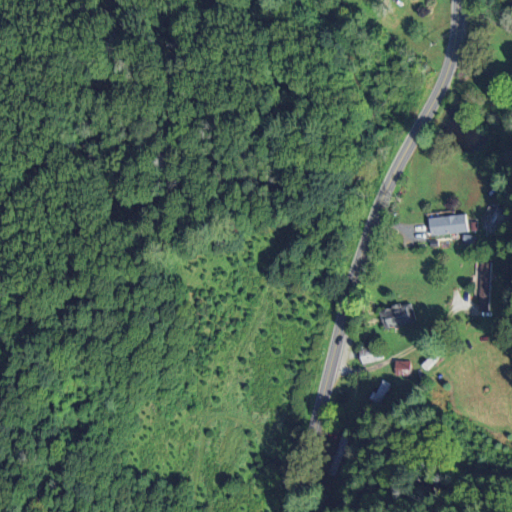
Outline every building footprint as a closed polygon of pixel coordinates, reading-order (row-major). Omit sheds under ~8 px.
[(478,228),(495,236),(506,212),(490,204),(478,228)] [(468,233),(466,212),(428,216),(430,237),(468,233)] [(385,331),(416,321),(410,303),(379,313),(385,331)] [(382,360),(378,347),(355,354),(359,368),(382,360)] [(408,368),(405,362),(395,366),(397,372),(408,368)]
